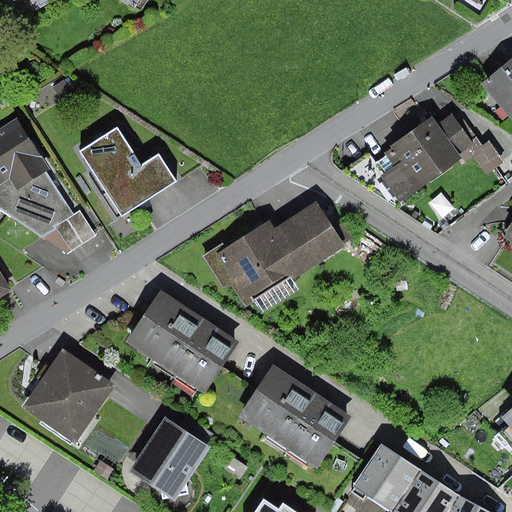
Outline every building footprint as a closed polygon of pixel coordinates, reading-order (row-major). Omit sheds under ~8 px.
[(26,0),(28,3),(32,0),(45,0),(51,11),(71,0),(26,0)] [(511,64),(486,86),(511,118),(511,64)] [(431,127),(385,161),(393,172),(387,176),(403,198),(469,150),(488,176),(502,166),(489,147),(483,151),(467,129),(460,134),(453,123),(436,135),(431,127)] [(27,125),(0,141),(0,196),(4,194),(18,186),(21,184),(28,194),(58,176),(27,125)] [(121,128),(86,150),(128,216),(179,183),(163,157),(146,168),(121,128)] [(86,219),(58,176),(28,194),(21,184),(18,186),(4,194),(8,200),(3,209),(56,240),(67,232),(86,219)] [(260,232),(214,261),(242,305),(281,280),(285,287),(338,253),(313,213),(267,242),(260,232)] [(86,219),(67,232),(83,256),(107,239),(92,216),(86,219)] [(0,305),(21,293),(0,259),(0,305)] [(162,290),(128,340),(155,358),(189,308),(162,290)] [(189,308),(155,358),(182,376),(216,326),(189,308)] [(216,326),(182,376),(207,393),(241,343),(216,326)] [(66,354),(28,409),(74,441),(112,386),(66,354)] [(276,368),(242,417),(269,435),(303,386),(276,368)] [(303,386),(269,435),(295,453),(330,404),(303,386)] [(330,404),(295,453),(321,470),(355,421),(330,404)] [(511,410),(505,417),(510,423),(494,437),(506,451),(510,447),(511,449),(511,410)] [(170,423),(135,472),(163,488),(164,497),(186,493),(185,482),(206,449),(170,423)] [(384,446),(357,488),(395,511),(400,511),(425,473),(384,446)] [(400,511),(455,511),(465,497),(425,473),(400,511)] [(455,511),(488,511),(465,497),(455,511)] [(281,511),(267,503),(261,511),(294,511),(286,507),(283,511),(281,511)]
